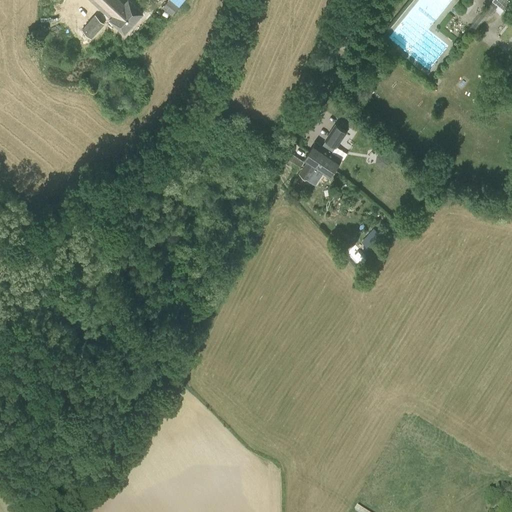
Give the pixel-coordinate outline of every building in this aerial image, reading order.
[(124,31),(142,12),(129,0),(88,0),(109,18),(124,31)] [(492,0),(492,1),(504,10),(511,2),(508,0),(492,0)] [(98,12),(81,29),(82,30),(79,34),(86,41),(90,37),(91,38),(107,20),(98,12)] [(327,140),(326,142),(334,147),(335,146),(336,146),(346,131),(336,125),(326,139),(327,140)] [(341,159),(330,152),(334,147),(326,142),(322,147),(316,142),(309,152),(304,159),(307,161),(299,173),(310,180),(318,168),(329,176),(334,169),(341,159)] [(292,154),(286,163),(297,170),(303,162),(292,154)] [(389,159),(383,154),(376,156),(375,164),(381,169),(388,166),(389,159)] [(357,246),(365,254),(381,236),(373,229),(357,246)]
